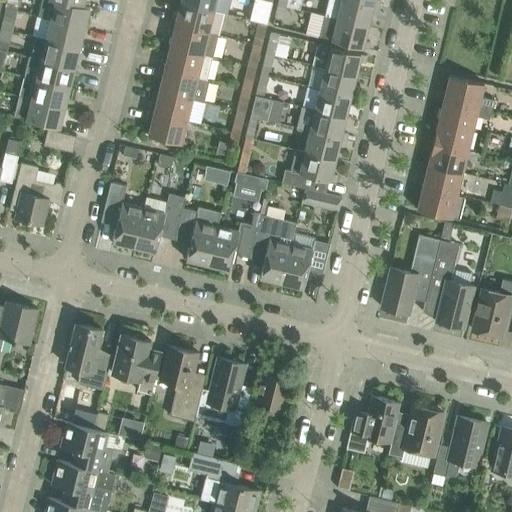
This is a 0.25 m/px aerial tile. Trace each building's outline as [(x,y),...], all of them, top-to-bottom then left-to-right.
[(7,0),(6,8),(16,11),(18,0),(7,0)] [(50,19),(84,27),(89,7),(57,0),(54,0),(55,0),(50,19)] [(181,0),(181,2),(214,10),(216,0),(181,0)] [(267,23),(272,1),(267,0),(263,0),(258,21),(267,23)] [(278,0),(278,4),(286,6),(299,9),(301,0),(278,0)] [(376,13),(378,6),(353,0),(341,0),(337,18),(368,26),(371,12),(376,13)] [(172,13),(170,23),(219,35),(224,13),(214,10),(181,2),(178,14),(172,13)] [(283,17),(286,6),(278,4),(275,15),(283,17)] [(11,30),(16,11),(6,8),(1,28),(11,30)] [(368,26),(337,18),(325,15),(320,37),(367,49),(369,41),(364,40),(368,26)] [(50,19),(45,39),(80,47),(84,27),(50,19)] [(261,45),(267,23),(258,21),(253,43),(261,45)] [(173,34),(170,46),(214,57),(219,35),(170,23),(168,33),(173,34)] [(271,32),(266,53),(274,55),(278,35),(279,34),(271,32)] [(37,37),(32,57),(41,59),(75,67),(80,47),(45,39),(37,37)] [(0,40),(0,48),(6,50),(8,42),(0,40)] [(253,43),(247,65),(256,67),(261,45),(253,43)] [(366,55),(318,43),(313,65),(325,67),(356,75),(359,61),(364,62),(366,55)] [(162,57),(159,67),(208,79),(214,57),(170,46),(167,58),(162,57)] [(271,66),(274,55),(266,53),(263,65),(271,66)] [(31,56),(26,76),(70,87),(75,67),(41,59),(32,57),(31,56)] [(244,79),(242,87),(251,89),(256,67),(247,65),(244,79)] [(211,79),(208,79),(159,67),(157,77),(162,78),(159,90),(192,98),(205,102),(211,79)] [(325,67),(320,88),(356,97),(357,90),(352,89),(356,75),(325,67)] [(493,100),(481,97),(484,83),(450,74),(444,97),(491,109),(493,100)] [(65,107),(70,87),(36,79),(26,76),(22,96),(65,107)] [(258,83),(255,95),(263,97),(266,85),(258,83)] [(354,104),(356,97),(320,88),(315,109),(345,117),(349,103),(354,104)] [(151,101),(149,111),(187,120),(192,98),(159,90),(156,103),(151,101)] [(271,98),(263,97),(255,95),(250,116),(266,119),(271,98)] [(48,124),(59,127),(60,127),(65,107),(22,96),(16,117),(48,124)] [(240,96),(237,109),(245,111),(248,98),(240,96)] [(444,97),(439,119),(473,128),(476,116),(489,119),(491,109),(444,97)] [(300,128),(310,130),(345,139),(347,132),(342,131),(345,117),(315,109),(305,107),(300,128)] [(242,125),(245,111),(237,109),(233,122),(242,125)] [(181,143),(187,120),(149,111),(146,121),(151,122),(148,135),(181,143)] [(433,141),(468,150),(473,128),(439,119),(433,141)] [(58,131),(59,127),(48,124),(44,144),(73,151),(77,135),(58,131)] [(248,125),(245,136),(253,138),(256,127),(248,125)] [(310,130),(305,151),(335,159),(338,145),(343,146),(345,139),(310,130)] [(236,147),(240,133),(231,131),(228,145),(236,147)] [(253,138),(245,136),(242,148),(250,150),(253,138)] [(0,179),(12,182),(18,155),(22,141),(9,138),(5,152),(1,167),(0,166),(0,179)] [(433,141),(428,163),(462,172),(468,150),(433,141)] [(124,146),(122,154),(136,158),(138,149),(124,146)] [(288,170),(285,182),(325,192),(328,180),(335,182),(337,174),(332,173),(335,159),(305,151),(295,149),(290,171),(288,170)] [(160,154),(157,163),(171,167),(173,157),(160,154)] [(64,186),(62,186),(61,182),(57,181),(54,184),(53,183),(35,179),(38,166),(21,162),(10,204),(17,206),(15,217),(43,224),(49,199),(60,202),(64,186)] [(423,186),(457,194),(462,172),(428,163),(423,186)] [(237,172),(234,182),(236,182),(261,188),(265,189),(268,180),(244,174),(237,172)] [(114,241),(134,246),(135,241),(144,207),(122,202),(126,185),(111,181),(102,215),(117,219),(112,241),(114,241)] [(305,202),(338,210),(342,196),(325,192),(285,182),(308,188),(305,202)] [(423,186),(417,209),(451,217),(461,219),(467,196),(457,194),(423,186)] [(511,193),(503,191),(500,205),(511,207),(511,203),(511,193)] [(135,241),(134,246),(156,251),(158,241),(160,235),(174,239),(175,239),(183,207),(185,196),(170,192),(167,203),(165,212),(144,207),(135,241)] [(500,205),(496,218),(508,221),(511,207),(500,205)] [(183,241),(190,243),(186,259),(208,264),(217,225),(220,213),(199,207),(198,211),(183,207),(175,239),(183,241)] [(253,241),(248,257),(249,257),(263,261),(259,276),(281,282),(291,243),(294,232),(296,222),(264,214),(259,213),(256,225),(253,241)] [(233,253),(248,257),(253,241),(256,225),(240,221),(238,230),(217,225),(208,264),(229,269),(233,253)] [(436,320),(463,326),(474,285),(450,279),(459,244),(448,242),(453,223),(445,221),(440,239),(425,300),(426,300),(424,308),(437,312),(436,320)] [(390,266),(381,306),(409,313),(412,297),(425,300),(440,239),(419,234),(410,271),(390,266)] [(320,279),(321,279),(330,243),(322,241),(315,239),(314,241),(312,248),(291,243),(281,282),(303,287),(307,272),(321,275),(320,279)] [(511,307),(511,280),(502,278),(499,292),(482,288),(472,328),(501,336),(508,307),(511,307)] [(30,342),(38,309),(6,301),(4,306),(0,308),(0,349),(0,350),(3,336),(12,338),(11,340),(14,341),(15,339),(30,342)] [(102,329),(76,322),(66,365),(80,369),(77,382),(103,389),(111,357),(96,353),(102,329)] [(140,379),(137,390),(151,393),(161,353),(148,350),(151,340),(121,333),(111,372),(140,379)] [(177,383),(169,415),(194,421),(196,414),(202,388),(203,383),(192,380),(198,352),(167,345),(159,379),(177,383)] [(196,414),(242,425),(249,398),(237,395),(245,363),(218,357),(210,389),(202,388),(196,414)] [(254,406),(268,409),(265,425),(278,428),(292,375),(263,368),(254,406)] [(0,404),(4,406),(20,409),(26,385),(25,385),(24,389),(0,382),(0,404)] [(365,421),(353,418),(346,447),(365,452),(368,437),(390,442),(396,419),(398,412),(399,412),(399,411),(398,411),(401,401),(371,394),(365,421)] [(396,419),(390,442),(388,453),(402,456),(404,447),(433,453),(443,412),(413,405),(409,422),(396,419)] [(81,411),(78,422),(92,426),(95,414),(81,411)] [(98,411),(94,428),(104,430),(108,414),(98,411)] [(459,416),(451,447),(440,444),(433,473),(452,477),(459,473),(462,461),(476,465),(486,423),(487,423),(457,415),(457,416),(459,416)] [(126,416),(122,432),(142,437),(146,422),(126,416)] [(66,421),(60,445),(73,449),(70,462),(83,465),(83,466),(100,470),(100,471),(108,473),(114,449),(106,447),(110,431),(104,430),(94,428),(66,421)] [(511,428),(494,424),(494,425),(501,427),(491,468),(511,473),(511,428)] [(177,436),(175,447),(187,450),(190,439),(177,436)] [(149,442),(145,458),(159,461),(162,446),(149,442)] [(233,462),(236,462),(255,467),(257,455),(236,450),(233,462)] [(192,452),(188,469),(207,474),(207,477),(201,498),(214,501),(254,511),(260,489),(237,484),(231,482),(236,462),(233,462),(212,456),(192,452)] [(57,459),(51,483),(64,486),(61,500),(74,503),(74,504),(90,508),(104,511),(106,511),(112,489),(96,485),(100,471),(100,470),(83,466),(83,465),(70,462),(57,459)] [(341,476),(339,486),(349,488),(351,478),(341,476)] [(382,497),(391,500),(394,490),(384,488),(384,489),(382,497)] [(360,511),(342,507),(340,511),(396,511),(399,502),(375,496),(370,511),(360,511)] [(48,497),(44,511),(89,511),(90,508),(74,504),(74,503),(61,500),(48,497)] [(254,511),(214,501),(211,511),(254,511)]
